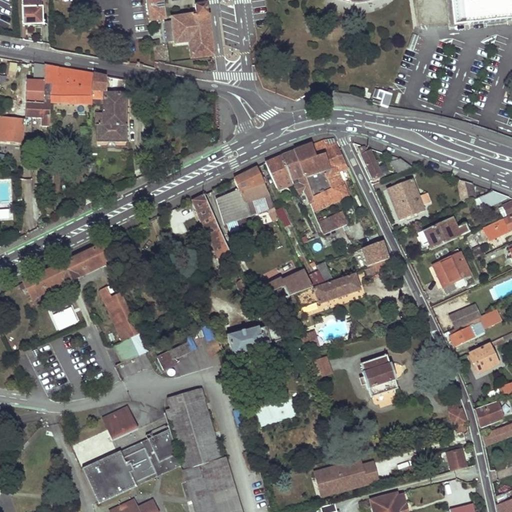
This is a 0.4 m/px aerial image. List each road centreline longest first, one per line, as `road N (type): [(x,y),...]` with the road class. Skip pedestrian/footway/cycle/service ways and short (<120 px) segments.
road 1 (residential): [(341,127),(461,390),(490,511)]
road 2 (primary): [(0,269),(250,145)]
road 3 (residential): [(236,94),(0,48)]
road 4 (primary): [(341,127),(511,180)]
road 5 (primary): [(511,166),(412,124),(353,115)]
